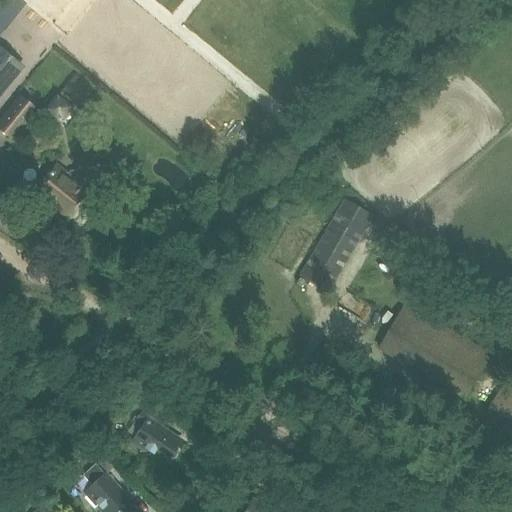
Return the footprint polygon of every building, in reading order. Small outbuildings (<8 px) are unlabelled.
[(0,47),(0,96),(24,67),(0,47)] [(0,127),(14,139),(35,111),(16,97),(0,117),(0,127)] [(60,121),(71,108),(57,98),(47,111),(60,121)] [(247,121),(225,103),(215,115),(237,133),(247,121)] [(73,180),(58,167),(35,194),(67,221),(101,182),(84,168),(73,180)] [(374,216),(344,199),(298,278),(329,294),(365,232),(374,216)] [(405,305),(378,350),(466,401),(491,355),(405,305)] [(511,414),(511,390),(502,384),(484,414),(504,426),(494,446),(511,457),(511,427),(511,428),(506,425),(511,414)] [(134,439),(166,462),(180,442),(148,419),(134,439)] [(105,475),(86,492),(104,511),(122,511),(131,504),(105,475)] [(273,511),(253,501),(247,511),(273,511)]
